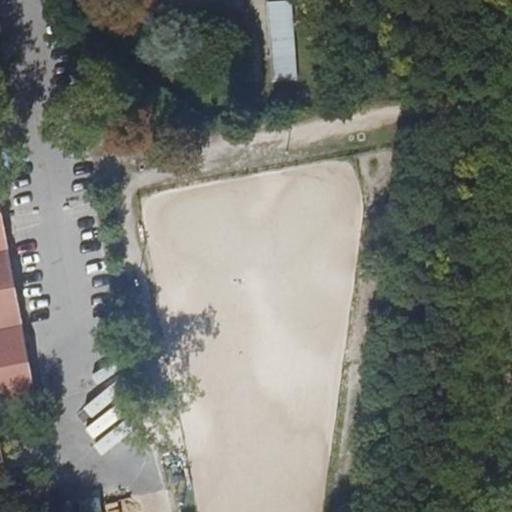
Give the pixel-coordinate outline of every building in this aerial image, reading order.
[(280,5),(269,5),(272,58),(295,57),(292,10),(280,5)] [(0,407),(38,401),(0,199),(0,407)] [(117,370),(94,385),(101,395),(124,380),(117,370)] [(83,413),(96,441),(128,425),(115,398),(83,413)] [(0,438),(0,485),(9,484),(0,438)]
